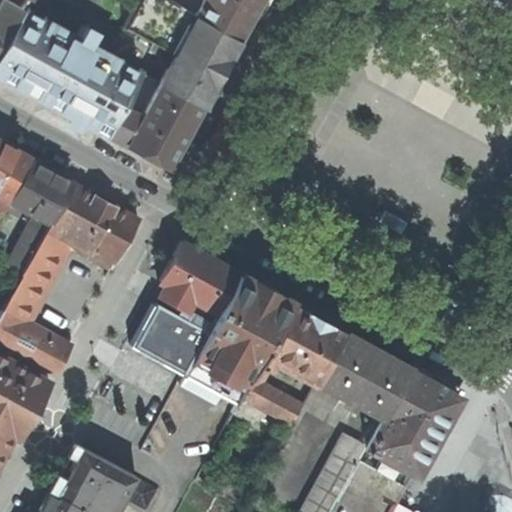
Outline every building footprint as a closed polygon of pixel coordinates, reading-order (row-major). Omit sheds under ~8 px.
[(0,0),(0,44),(20,6),(9,0),(0,0)] [(159,60),(166,64),(158,79),(157,81),(200,104),(236,37),(194,14),(173,0),(137,0),(123,26),(151,41),(148,47),(158,52),(158,54),(159,60)] [(201,0),(194,14),(236,37),(256,0),(201,0)] [(335,0),(336,2),(339,8),(343,12),(348,14),(353,15),(356,14),(361,13),(365,10),(369,4),(371,0),(335,0)] [(103,131),(105,133),(138,71),(85,41),(91,29),(82,24),(76,36),(20,6),(0,44),(0,73),(104,129),(103,131)] [(166,166),(200,104),(157,81),(158,79),(139,69),(138,71),(105,133),(166,166)] [(0,194),(8,199),(30,159),(0,142),(0,194)] [(8,199),(5,206),(10,209),(11,208),(18,212),(21,206),(35,213),(49,221),(70,181),(71,181),(30,159),(8,199)] [(137,218),(70,181),(49,221),(44,230),(65,242),(111,267),(137,218)] [(0,215),(5,206),(8,199),(0,194),(0,215)] [(7,265),(21,273),(44,230),(49,221),(35,213),(7,265)] [(65,242),(44,230),(21,273),(1,310),(22,322),(65,242)] [(217,311),(238,272),(180,241),(158,280),(165,283),(159,295),(184,308),(190,296),(217,311)] [(264,355),(292,302),(238,272),(217,311),(207,328),(181,375),(237,405),(242,397),(252,378),(264,355)] [(314,382),(315,380),(343,329),(292,302),(264,355),(273,360),(314,382)] [(136,350),(181,375),(207,328),(161,303),(136,350)] [(0,309),(0,343),(54,372),(68,346),(22,322),(1,310),(0,309)] [(381,416),(408,368),(409,366),(343,329),(315,380),(341,394),(339,398),(351,404),(353,401),(381,416)] [(0,454),(12,433),(17,436),(49,381),(0,353),(0,454)] [(261,383),(273,360),(264,355),(252,378),(261,383)] [(365,446),(364,448),(370,448),(382,453),(412,470),(456,395),(408,368),(381,416),(365,446)] [(261,383),(252,378),(242,397),(291,423),(301,404),(261,383)] [(300,511),(328,511),(352,470),(364,448),(365,446),(343,434),(300,511)] [(115,511),(125,494),(135,475),(127,471),(72,440),(64,455),(73,459),(63,477),(54,472),(35,506),(44,511),(43,511),(115,511)] [(382,453),(374,468),(370,466),(366,474),(370,475),(368,479),(352,470),(328,511),(389,511),(412,470),(382,453)]
